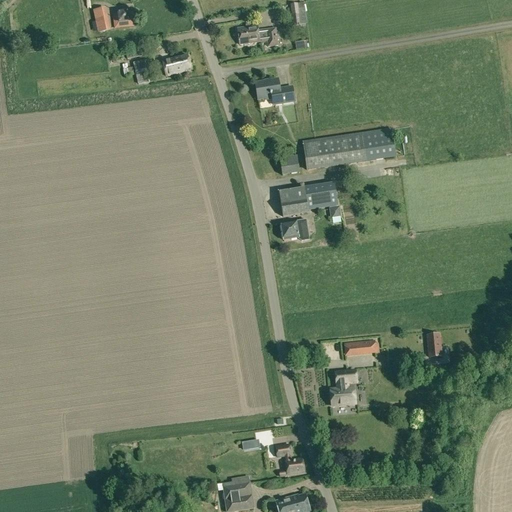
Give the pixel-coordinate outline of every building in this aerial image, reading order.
[(94,12),(104,35),(114,31),(106,14),(111,12),(108,5),(94,12)] [(307,24),(304,9),(298,10),(291,10),(293,27),(301,26),(301,25),(307,24)] [(133,12),(113,14),(115,29),(135,26),(133,12)] [(267,42),(268,47),(278,46),(275,29),(259,31),(258,26),(246,28),(238,29),(240,46),(267,42)] [(295,44),(296,51),(307,49),(306,43),(295,44)] [(127,59),(142,56),(141,50),(126,52),(127,59)] [(187,56),(162,62),(166,77),(191,71),(187,56)] [(146,66),(144,60),(133,63),(138,85),(149,83),(146,66)] [(122,65),(124,77),(133,75),(132,67),(127,68),(126,64),(122,65)] [(258,100),(273,98),(274,105),(282,104),(295,102),(292,87),(279,90),(278,80),(269,81),(255,83),(258,100)] [(303,143),(307,170),(395,158),(391,130),(303,143)] [(279,160),(282,177),(299,174),(296,157),(279,160)] [(333,184),(304,189),(308,210),(337,206),(333,184)] [(304,189),(279,193),(283,217),(308,213),(308,210),(304,189)] [(335,211),(337,220),(344,219),(342,209),(335,211)] [(298,239),(302,242),(309,240),(306,221),(300,222),(281,225),(284,241),(298,238),(298,239)] [(427,336),(429,358),(441,357),(439,335),(427,336)] [(345,388),(330,390),(331,406),(355,404),(353,387),(348,388),(347,382),(356,382),(355,371),(335,373),(336,383),(345,383),(345,388)] [(289,455),(290,455),(288,444),(275,446),(276,456),(284,455),(285,460),(286,471),(284,471),(284,470),(279,471),(280,476),(284,475),(284,476),(288,476),(287,474),(304,472),(302,458),(290,460),(289,455)] [(225,511),(238,511),(254,510),(249,477),(232,480),(232,483),(222,485),(223,491),(224,497),(225,507),(225,511)] [(309,511),(305,495),(298,497),(298,495),(276,501),(278,511),(309,511)]
